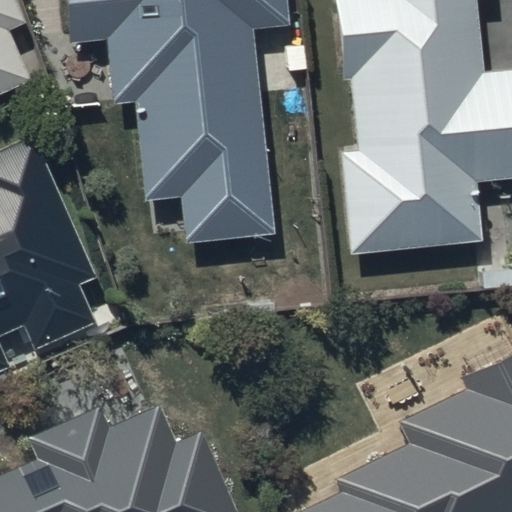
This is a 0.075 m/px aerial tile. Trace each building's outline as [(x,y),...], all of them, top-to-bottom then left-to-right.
[(0,0),(0,91),(25,80),(3,31),(20,23),(9,0),(0,0)] [(60,0),(64,42),(103,38),(108,103),(134,101),(143,199),(178,196),(182,242),(266,235),(248,27),(284,23),(281,0),(60,0)] [(330,0),(338,79),(347,79),(354,150),(338,152),(347,253),(475,241),(469,180),(511,176),(511,68),(481,72),(474,0),(330,0)] [(90,275),(28,136),(0,148),(0,365),(4,364),(0,355),(0,331),(20,323),(30,347),(89,321),(72,282),(90,275)] [(336,490),(292,510),(292,511),(511,511),(511,346),(448,376),(453,386),(388,416),(401,443),(329,476),(336,490)] [(30,458),(0,470),(0,511),(234,511),(200,429),(174,440),(159,405),(107,426),(98,404),(20,435),(30,458)]
